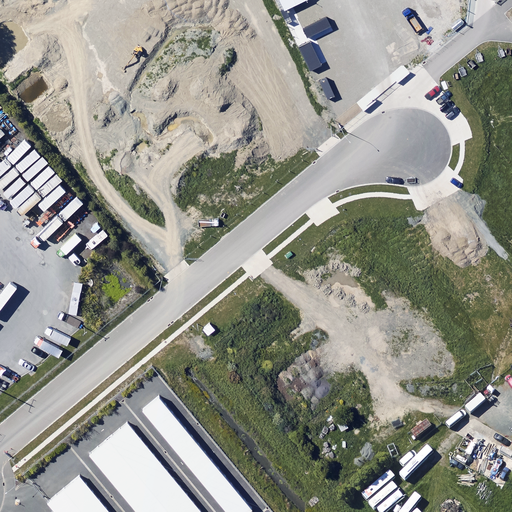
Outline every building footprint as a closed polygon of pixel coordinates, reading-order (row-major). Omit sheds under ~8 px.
[(485,289),(460,287),(459,307),(484,309),(485,289)] [(243,511),(251,506),(158,394),(142,408),(227,511),(243,511)] [(396,397),(373,403),(385,450),(408,444),(396,397)] [(202,511),(127,421),(89,453),(138,511),(202,511)] [(425,425),(409,437),(415,445),(430,432),(425,425)] [(476,449),(463,441),(453,458),(466,466),(476,449)] [(109,511),(78,474),(47,500),(56,511),(109,511)]
